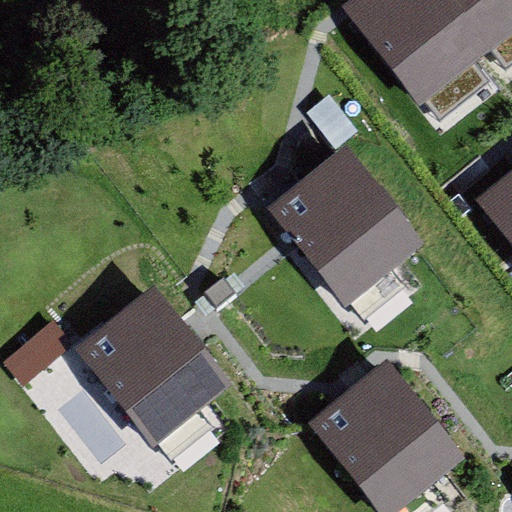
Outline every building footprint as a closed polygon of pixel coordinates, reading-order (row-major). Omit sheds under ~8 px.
[(420,104),(481,57),(435,0),(368,0),(349,15),(420,104)] [(511,0),(435,0),(481,57),(511,32),(511,0)] [(345,305),(416,249),(345,160),(274,215),(345,305)] [(511,242),(511,183),(483,206),(511,242)] [(153,446),(224,391),(155,301),(83,356),(153,446)] [(54,328),(30,347),(46,367),(70,348),(54,328)] [(380,511),(394,511),(457,463),(386,374),(315,430),(380,511)]
